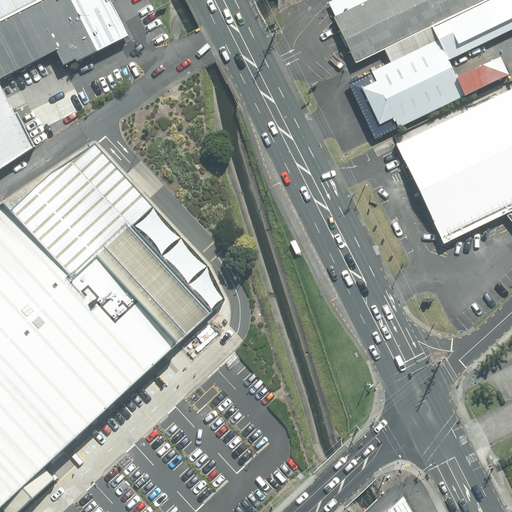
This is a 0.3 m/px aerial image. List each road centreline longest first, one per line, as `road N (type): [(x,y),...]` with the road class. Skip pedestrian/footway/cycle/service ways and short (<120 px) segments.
road 1 (primary): [(375,318),(218,0)]
road 2 (secondary): [(312,511),(416,403)]
road 3 (primary): [(416,403),(475,511)]
